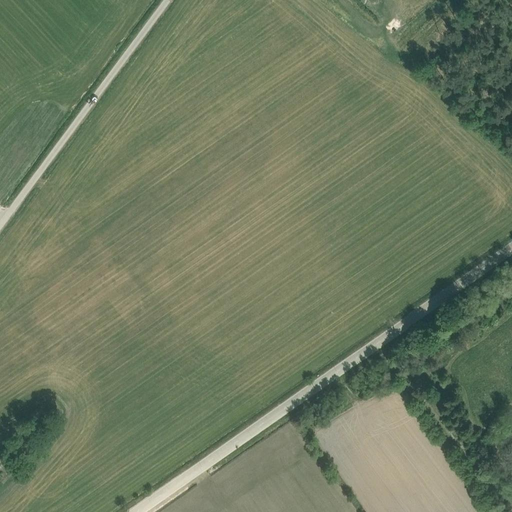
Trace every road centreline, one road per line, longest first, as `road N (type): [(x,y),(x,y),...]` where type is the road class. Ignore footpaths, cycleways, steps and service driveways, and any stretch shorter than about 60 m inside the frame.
road 1 (tertiary): [(511,249),(133,511)]
road 2 (unclassified): [(0,221),(163,0)]
